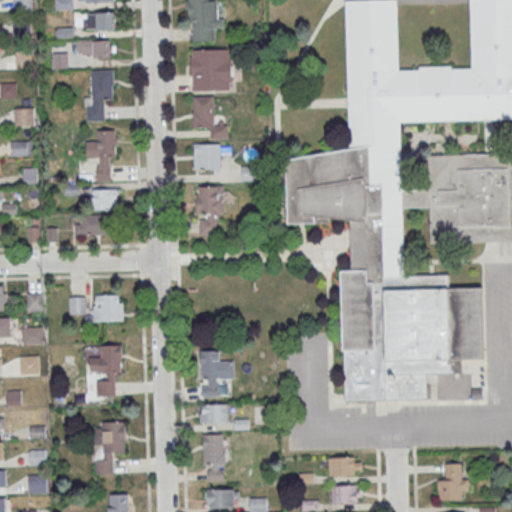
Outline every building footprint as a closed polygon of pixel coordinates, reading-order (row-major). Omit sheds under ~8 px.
[(188,0),(189,41),(214,40),(213,28),(220,28),(219,0),(188,0)] [(511,241),(511,151),(508,151),(493,121),(511,120),(511,0),(470,0),(470,66),(397,67),(397,1),(345,2),(347,100),(348,149),(286,164),(287,225),(316,225),(315,219),(350,223),(350,252),(351,272),(341,274),(346,402),(426,400),(426,375),(462,374),(462,361),(484,360),(482,289),(449,289),(449,276),(432,276),(404,277),(401,207),(428,207),(429,241),(511,241)] [(115,11),(95,11),(95,30),(115,30),(115,11)] [(112,57),(112,39),(79,39),(79,57),(112,57)] [(230,90),(230,49),(191,49),(191,90),(230,90)] [(52,67),(68,67),(68,53),(52,53),(52,67)] [(113,99),(113,69),(91,69),(91,94),(85,94),(85,120),(103,120),(103,99),(113,99)] [(0,97),(16,97),(16,82),(0,82),(0,97)] [(213,96),(192,96),(192,127),(209,127),(209,138),(227,138),(227,124),(214,124),(213,96)] [(14,125),(32,125),(32,108),(14,108),(14,125)] [(116,129),(96,129),(96,139),(86,139),(86,159),(96,159),(96,179),(109,179),(109,159),(116,159),(116,129)] [(32,155),(32,140),(11,140),(11,155),(32,155)] [(222,143),(194,143),(194,169),(220,169),(220,151),(222,151),(222,143)] [(23,168),(23,182),(38,182),(38,168),(23,168)] [(222,185),(196,185),(197,234),(216,234),(215,214),(223,214),(222,185)] [(117,188),(92,188),(92,206),(117,206),(117,188)] [(114,234),(114,215),(81,215),(81,234),(114,234)] [(123,321),(123,294),(89,294),(89,296),(69,296),(69,313),(85,313),(85,321),(123,321)] [(43,326),(23,326),(23,341),(43,341),(43,326)] [(116,372),(121,373),(121,345),(101,344),(101,356),(90,356),(89,372),(98,372),(98,395),(115,395),(116,372)] [(221,350),(200,350),(200,396),(220,396),(220,378),(233,378),(233,360),(221,360),(221,350)] [(229,403),(199,403),(199,421),(229,421),(229,403)] [(125,421),(93,421),(93,473),(114,473),(114,452),(125,452),(125,421)] [(203,433),(203,480),(224,480),(224,433),(203,433)] [(328,457),(329,476),(354,475),(354,456),(328,457)] [(438,479),(438,499),(468,499),(468,477),(462,477),(462,462),(445,462),(445,479),(438,479)] [(46,491),(46,476),(29,476),(29,491),(46,491)] [(331,485),(332,503),(357,502),(357,484),(331,485)] [(209,488),(210,506),(235,505),(234,487),(209,488)] [(128,511),(128,493),(107,493),(107,511),(128,511)]
